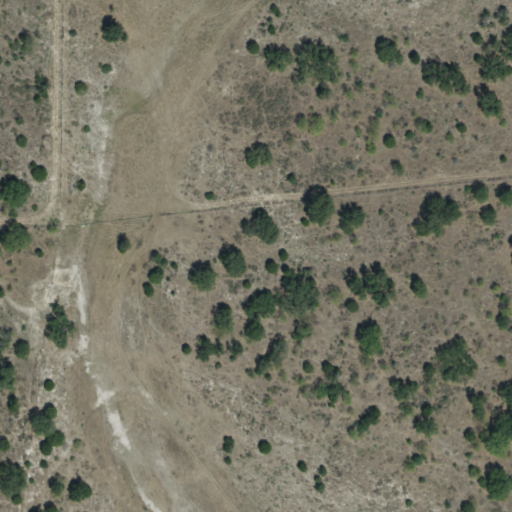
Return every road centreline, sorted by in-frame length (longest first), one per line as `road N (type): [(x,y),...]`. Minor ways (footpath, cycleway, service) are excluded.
road 1 (residential): [(251,511),(176,439),(96,419),(0,291)]
road 2 (residential): [(0,502),(61,479),(96,419)]
